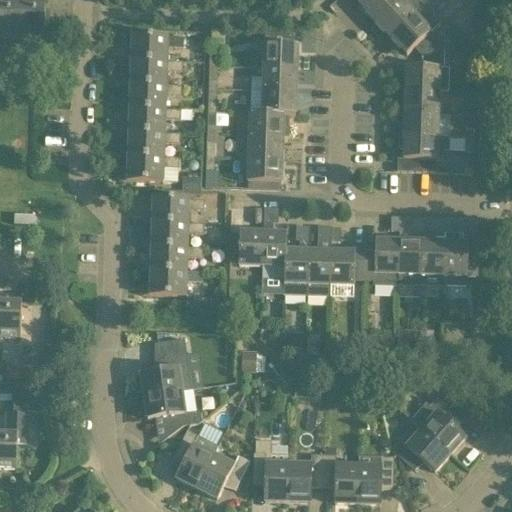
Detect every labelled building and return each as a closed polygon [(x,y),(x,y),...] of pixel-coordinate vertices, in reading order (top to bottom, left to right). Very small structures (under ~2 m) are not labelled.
[(399,1),(398,0),(354,0),(360,6),(359,8),(374,24),(399,1)] [(400,0),(400,1),(399,1),(374,24),(390,41),(423,9),(415,0),(400,0)] [(0,40),(20,42),(22,6),(0,5),(0,40)] [(45,7),(22,6),(20,42),(44,42),(44,38),(45,7)] [(432,35),(431,34),(439,26),(423,9),(390,41),(406,58),(414,51),(421,59),(444,51),(430,36),(432,35)] [(265,48),(264,71),(298,72),(298,49),(293,49),(294,37),(265,36),(265,48)] [(167,64),(168,51),(183,52),(183,41),(168,40),(168,41),(133,40),(132,55),(125,55),(124,65),(132,65),(182,67),(182,65),(167,64)] [(444,51),(421,59),(422,60),(421,70),(405,70),(404,94),(438,95),(448,95),(448,72),(444,71),(444,51)] [(209,55),(209,70),(217,70),(218,55),(209,55)] [(166,88),(167,75),(182,75),(182,67),(132,65),(131,79),(124,79),(123,89),(131,89),(181,90),(181,88),(166,88)] [(209,70),(208,93),(216,93),(217,70),(209,70)] [(250,80),(263,81),(263,94),(297,95),(298,72),(264,71),(251,70),(250,80)] [(165,112),(166,98),(181,99),(181,90),(131,89),(131,102),(123,102),(123,112),(130,113),(181,114),(181,113),(165,112)] [(208,93),(207,115),(216,115),(216,93),(208,93)] [(263,94),(262,117),(262,118),(288,119),(288,120),(296,120),(297,95),(263,94)] [(438,117),(438,95),(404,94),(404,116),(438,117)] [(466,104),(466,118),(474,118),(475,104),(466,104)] [(165,136),(165,122),(180,123),(181,114),(130,113),(130,127),(122,127),(122,136),(129,136),(129,137),(180,139),(180,137),(165,136)] [(207,115),(207,138),(220,138),(221,116),(216,115),(207,115)] [(262,117),(238,116),(237,140),(283,141),(283,140),(288,140),(288,120),(288,119),(262,118),(262,117)] [(437,140),(438,117),(404,116),(403,139),(437,140)] [(474,133),(474,118),(466,118),(465,132),(474,133)] [(164,160),(164,147),(179,147),(180,139),(129,137),(129,150),(122,150),(121,161),(128,160),(128,161),(178,163),(178,161),(164,160)] [(207,138),(206,162),(214,162),(214,160),(223,161),(223,138),(220,138),(207,138)] [(437,140),(403,139),(403,140),(398,142),(398,151),(402,153),(402,162),(442,163),(442,154),(448,154),(449,140),(437,140)] [(236,162),(239,163),(283,164),(283,141),(237,140),(236,162)] [(474,141),(465,141),(464,155),(473,155),(474,141)] [(178,175),(178,163),(128,161),(128,174),(120,174),(120,185),(163,186),(163,175),(178,175)] [(213,190),(214,162),(206,162),(205,190),(213,190)] [(248,173),(248,186),(248,192),(270,193),(270,187),(282,187),(283,164),(239,163),(239,173),(248,173)] [(187,226),(187,213),(203,214),(204,204),(153,202),(153,217),(145,217),(145,226),(203,228),(203,227),(187,226)] [(263,212),(255,212),(255,226),(263,227),(263,212)] [(263,212),(263,237),(262,270),(261,284),(284,284),(285,253),(286,253),(287,238),(273,238),(273,227),(278,227),(278,212),(263,212)] [(390,235),(398,235),(399,220),(390,220),(390,235)] [(406,235),(407,220),(399,220),(398,235),(406,235)] [(444,222),(436,221),(436,236),(444,236),(444,222)] [(186,250),(187,237),(203,238),(203,228),(145,226),(145,227),(152,227),(152,241),(144,241),(143,250),(203,252),(203,251),(186,250)] [(442,290),(466,291),(466,280),(474,280),(476,228),(462,228),(462,247),(443,246),(442,290)] [(284,299),(307,300),(308,254),(307,254),(308,230),(295,229),(295,244),(299,244),(299,254),(286,253),(285,253),(284,284),(284,299)] [(308,254),(307,300),(329,301),(329,289),(331,255),(330,255),(330,246),(331,231),(317,230),(316,254),(308,254)] [(331,231),(330,246),(339,246),(340,231),(331,231)] [(240,237),(240,238),(230,237),(229,267),(239,267),(239,269),(262,270),(263,237),(240,237)] [(396,279),(397,279),(398,245),(374,244),(374,250),(364,249),(363,284),(372,284),(372,289),(396,290),(396,279)] [(397,279),(398,279),(398,289),(420,290),(421,246),(398,245),(397,279)] [(420,290),(442,290),(443,246),(421,246),(420,290)] [(354,290),(354,284),(363,284),(364,249),(354,249),(353,256),(331,255),(329,289),(354,290)] [(185,274),(186,261),(202,262),(203,252),(143,250),(143,251),(151,251),(151,265),(143,265),(143,274),(201,276),(201,275),(185,274)] [(201,285),(201,276),(143,274),(143,275),(150,275),(150,288),(142,288),(142,299),(184,300),(185,285),(201,285)] [(12,283),(0,283),(0,293),(11,294),(12,283)] [(21,305),(0,304),(0,340),(20,341),(21,305)] [(432,357),(433,334),(419,333),(418,356),(432,357)] [(287,334),(287,355),(319,355),(319,335),(287,334)] [(375,359),(386,359),(386,339),(366,339),(366,364),(375,364),(375,359)] [(442,346),(441,367),(459,368),(460,347),(442,346)] [(241,376),(256,376),(256,355),(242,355),(241,376)] [(140,378),(143,400),(180,395),(191,393),(188,371),(207,367),(205,357),(192,359),(191,358),(155,363),(155,376),(140,378)] [(303,358),(303,368),(318,369),(318,359),(303,358)] [(5,370),(5,383),(17,384),(17,370),(5,370)] [(26,431),(28,394),(28,386),(14,385),(12,430),(26,431)] [(184,418),(180,395),(143,400),(147,423),(161,421),(164,432),(196,428),(194,416),(184,418)] [(464,441),(454,433),(461,421),(437,401),(430,409),(426,406),(410,424),(413,427),(449,458),(464,441)] [(414,474),(424,466),(434,475),(449,458),(413,427),(391,453),(414,474)] [(172,462),(183,468),(176,483),(196,493),(212,460),(218,450),(187,434),(172,462)] [(17,437),(0,436),(0,472),(16,473),(17,437)] [(252,485),(264,488),(263,505),(286,506),(288,469),(270,468),(271,445),(255,444),(255,457),(253,457),(252,485)] [(309,506),(310,492),(322,491),(322,459),(310,458),(310,469),(288,469),(286,506),(309,506)] [(232,470),(212,460),(196,493),(216,503),(222,490),(235,494),(250,465),(237,459),(232,470)] [(358,470),(334,470),(335,459),(322,459),(322,491),(323,491),(333,493),(333,507),(357,507),(358,470)] [(358,459),(358,470),(357,507),(379,508),(380,494),(392,492),(393,461),(358,459)]
